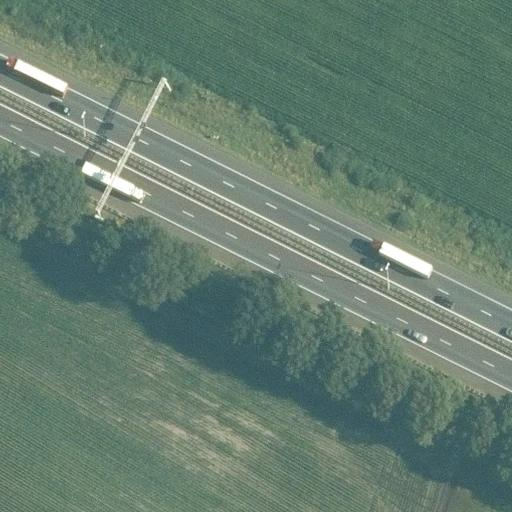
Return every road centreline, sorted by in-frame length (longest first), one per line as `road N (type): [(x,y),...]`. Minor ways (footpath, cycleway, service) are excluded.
road 1 (motorway): [(511,322),(0,65)]
road 2 (motorway): [(0,124),(511,379)]
